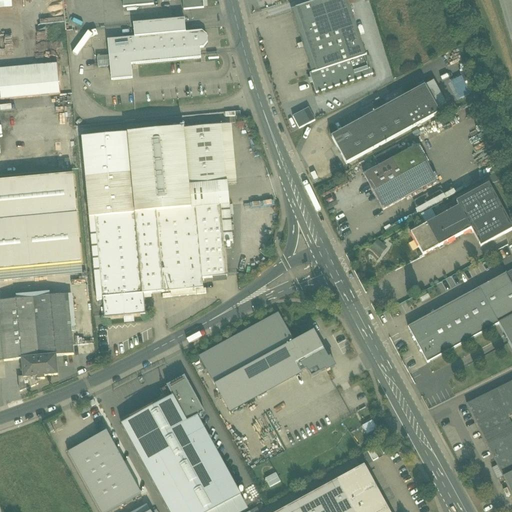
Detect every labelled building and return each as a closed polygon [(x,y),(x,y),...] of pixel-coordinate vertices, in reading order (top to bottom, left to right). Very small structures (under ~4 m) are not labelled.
[(0,0),(0,9),(13,9),(11,0),(0,0)] [(182,0),(184,10),(204,8),(202,0),(122,0),(123,8),(154,5),(153,0),(182,0)] [(322,0),(295,9),(316,72),(365,56),(350,10),(346,0),(322,0)] [(361,6),(350,10),(365,56),(366,56),(377,52),(361,6)] [(291,11),(311,74),(316,72),(295,9),(291,11)] [(110,67),(111,81),(132,79),(131,65),(201,58),(200,49),(203,48),(207,43),(207,36),(202,32),(186,33),(185,27),(184,20),(133,25),(134,31),(135,38),(108,41),(109,57),(97,58),(98,68),(110,67)] [(366,56),(365,56),(316,72),(311,74),(310,74),(316,94),(373,75),(366,56)] [(0,80),(59,75),(58,65),(0,70),(0,80)] [(0,80),(0,99),(0,101),(60,95),(59,75),(0,80)] [(470,95),(466,86),(461,77),(450,83),(460,100),(470,95)] [(449,109),(434,82),(425,87),(440,114),(449,109)] [(466,86),(470,95),(475,92),(472,83),(466,86)] [(346,165),(440,114),(425,87),(331,138),(346,165)] [(293,117),(299,129),(315,121),(309,109),(293,117)] [(221,126),(184,129),(82,139),(89,219),(97,302),(103,301),(104,320),(146,316),(144,295),(171,293),(171,298),(196,295),(196,290),(203,290),(203,279),(213,278),(227,277),(224,243),(233,242),(229,206),(220,207),(196,209),(191,209),(189,186),(190,186),(218,184),(226,183),(236,182),(232,139),(222,140),(221,126)] [(72,140),(56,142),(59,168),(75,166),(72,140)] [(364,176),(383,211),(406,199),(436,182),(417,147),(401,156),(380,167),(364,176)] [(375,159),(380,167),(401,156),(396,147),(375,159)] [(0,222),(77,216),(73,176),(0,182),(0,222)] [(456,203),(459,208),(471,230),(481,248),(511,230),(511,228),(489,186),(456,203)] [(453,191),(443,196),(446,201),(449,199),(456,196),(453,191)] [(443,203),(446,201),(443,196),(415,211),(418,216),(421,215),(431,209),(443,203)] [(439,248),(471,230),(459,208),(437,220),(426,225),(433,239),(439,248)] [(437,220),(431,209),(421,215),(426,225),(437,220)] [(77,216),(0,222),(0,272),(82,265),(77,216)] [(423,256),(433,251),(428,242),(433,239),(426,225),(411,234),(423,256)] [(439,248),(433,239),(428,242),(433,251),(439,248)] [(370,249),(378,255),(385,246),(377,240),(370,249)] [(387,249),(385,246),(378,255),(380,257),(387,249)] [(82,265),(0,272),(0,283),(83,276),(82,265)] [(443,355),(499,325),(511,317),(511,286),(506,275),(479,289),(424,319),(408,328),(427,364),(443,355)] [(0,301),(0,317),(4,362),(22,360),(56,357),(74,355),(68,296),(0,301)] [(287,348),(294,344),(279,316),(208,355),(223,383),(287,348)] [(511,317),(499,325),(511,349),(511,317)] [(328,361),(314,333),(294,344),(287,348),(301,373),(306,370),(315,365),(320,374),(326,371),(327,373),(335,368),(330,360),(328,361)] [(74,344),(76,358),(87,357),(86,343),(74,344)] [(301,373),(287,348),(223,383),(237,407),(301,373)] [(223,383),(208,355),(199,360),(228,412),(237,407),(223,383)] [(24,378),(24,379),(45,377),(58,376),(56,357),(22,360),(24,378)] [(320,374),(315,365),(306,370),(311,379),(320,374)] [(19,378),(20,392),(38,385),(38,380),(45,379),(45,377),(24,379),(24,378),(19,378)] [(185,377),(166,387),(172,398),(186,424),(197,418),(205,414),(185,377)] [(511,426),(508,419),(511,417),(511,382),(467,405),(497,467),(492,469),(497,480),(502,477),(503,478),(511,473),(511,426)] [(165,402),(172,398),(166,387),(160,391),(165,402)] [(213,511),(241,497),(197,418),(186,424),(172,398),(165,402),(121,426),(168,511),(213,511)] [(372,421),(362,427),(366,436),(377,430),(372,421)] [(107,432),(68,453),(100,511),(110,511),(141,496),(107,432)] [(378,446),(383,455),(389,452),(384,443),(378,446)] [(373,449),(367,452),(373,462),(378,459),(373,449)] [(281,511),(389,511),(364,467),(281,511)] [(511,473),(503,478),(511,496),(511,473)] [(265,480),(268,484),(278,478),(276,474),(265,480)] [(281,483),(278,478),(268,484),(270,488),(281,483)] [(241,497),(213,511),(244,511),(248,510),(241,497)]
